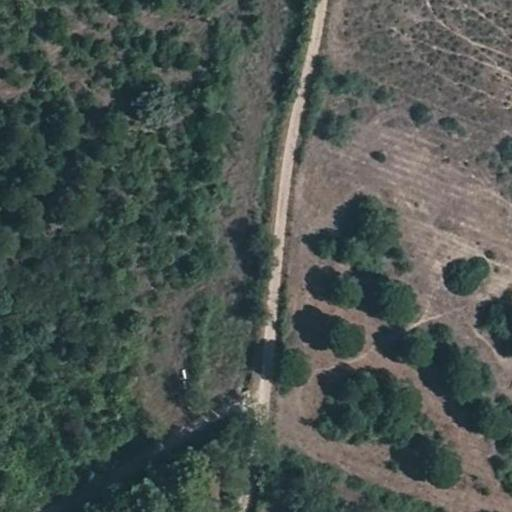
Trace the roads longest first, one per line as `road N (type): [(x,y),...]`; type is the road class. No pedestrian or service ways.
road 1 (track): [(325,0),(287,170),(245,511)]
road 2 (track): [(267,372),(37,511)]
